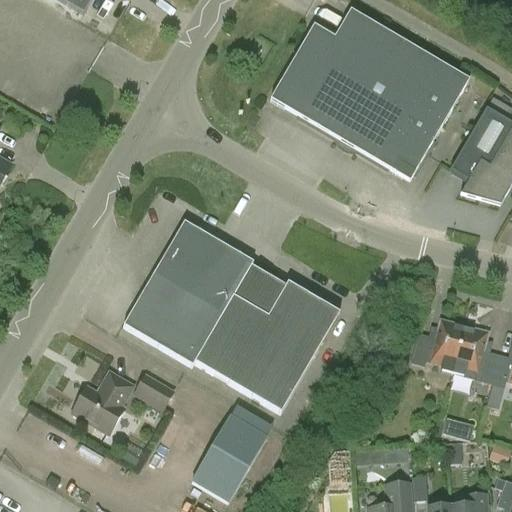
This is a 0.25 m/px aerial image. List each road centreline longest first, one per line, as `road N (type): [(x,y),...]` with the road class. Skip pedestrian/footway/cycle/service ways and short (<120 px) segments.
road 1 (residential): [(511,272),(425,246),(312,197),(155,110)]
road 2 (unclassified): [(0,374),(155,110)]
road 3 (unclassified): [(155,110),(219,0)]
